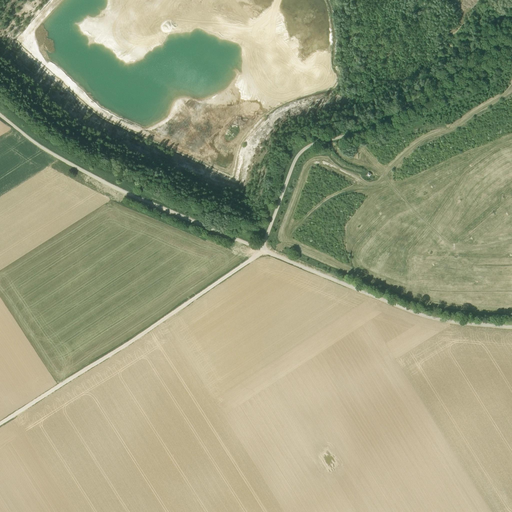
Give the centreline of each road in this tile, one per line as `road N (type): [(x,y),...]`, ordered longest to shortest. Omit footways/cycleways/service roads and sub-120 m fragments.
road 1 (track): [(511,310),(434,303),(284,238),(307,165),(317,159),(376,183),(426,137),(454,128),(511,87)]
road 2 (unclassified): [(262,249),(301,152),(384,123),(474,68),(511,9)]
road 3 (track): [(0,423),(262,249)]
road 4 (unclassified): [(262,249),(81,169),(0,114)]
road 5 (unclassified): [(511,328),(418,314),(262,249)]
road 6 (track): [(352,98),(429,59),(473,0)]
